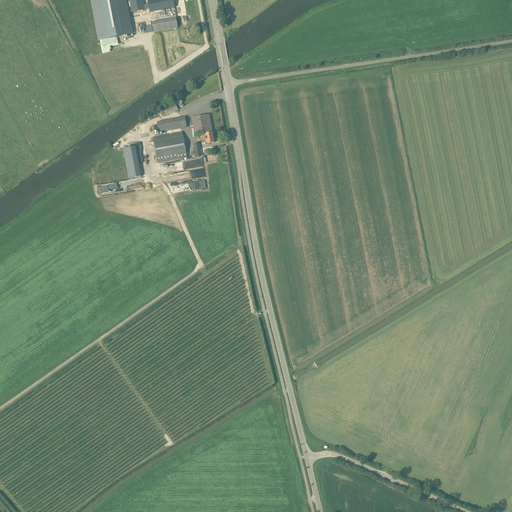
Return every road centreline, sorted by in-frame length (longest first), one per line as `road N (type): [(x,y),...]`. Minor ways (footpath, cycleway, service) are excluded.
road 1 (tertiary): [(307,457),(261,279),(228,84)]
road 2 (unclassified): [(228,84),(511,39)]
road 3 (tertiary): [(464,511),(335,454),(307,457)]
